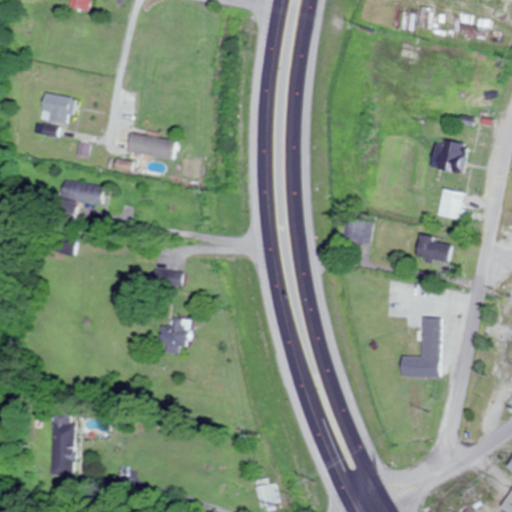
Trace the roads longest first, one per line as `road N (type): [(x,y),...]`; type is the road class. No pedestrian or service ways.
road 1 (trunk): [(394,511),(332,370),(307,261),(298,102),(313,0)]
road 2 (trunk): [(279,0),(267,80),(274,261),(312,412),(358,511)]
road 3 (residential): [(393,510),(442,467),(511,139)]
